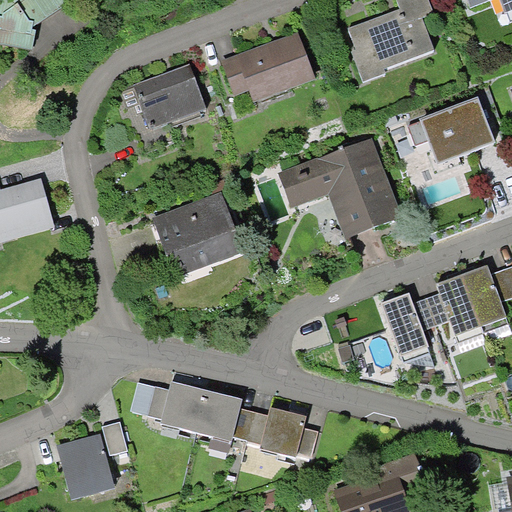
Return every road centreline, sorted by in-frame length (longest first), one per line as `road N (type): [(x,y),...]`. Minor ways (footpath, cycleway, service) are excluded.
road 1 (residential): [(110,346),(72,143),(83,108),(106,73),(130,56),(283,0)]
road 2 (residential): [(511,227),(314,303),(281,328),(258,375)]
road 3 (residential): [(258,375),(511,439)]
road 4 (residential): [(110,346),(258,375)]
road 5 (residential): [(110,346),(90,382),(54,417),(0,439)]
